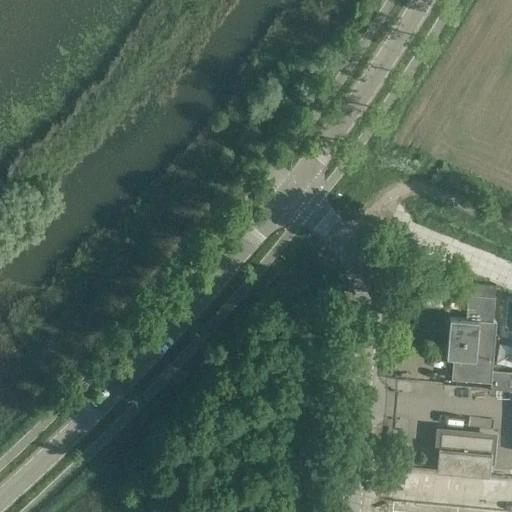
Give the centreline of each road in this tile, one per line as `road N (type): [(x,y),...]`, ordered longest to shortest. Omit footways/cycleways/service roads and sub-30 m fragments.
road 1 (tertiary): [(0,500),(77,429),(287,192)]
road 2 (unclassified): [(353,511),(366,359),(360,271),(342,235),(287,192)]
road 3 (tertiary): [(287,192),(427,0)]
road 4 (unknown): [(355,485),(511,497)]
